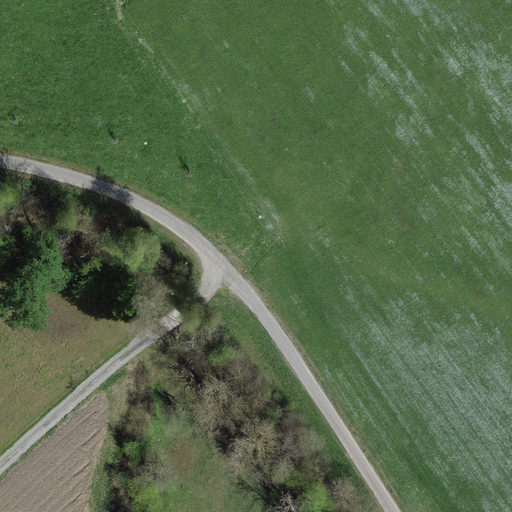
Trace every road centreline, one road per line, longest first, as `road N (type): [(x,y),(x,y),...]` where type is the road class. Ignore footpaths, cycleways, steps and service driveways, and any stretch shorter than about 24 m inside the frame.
road 1 (residential): [(0,465),(231,264),(91,180),(0,163)]
road 2 (track): [(401,511),(231,264)]
